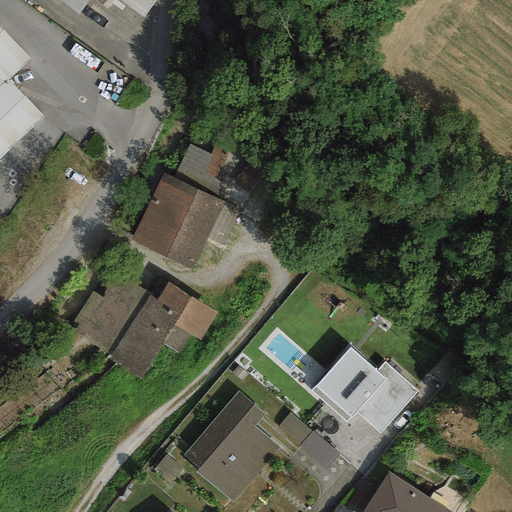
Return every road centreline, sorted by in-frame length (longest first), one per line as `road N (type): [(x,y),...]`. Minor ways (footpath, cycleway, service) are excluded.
road 1 (track): [(91,226),(165,278),(209,287),(245,260),(266,262),(275,287),(214,369),(131,445),(81,511)]
road 2 (residential): [(0,319),(91,226),(161,63),(167,0)]
